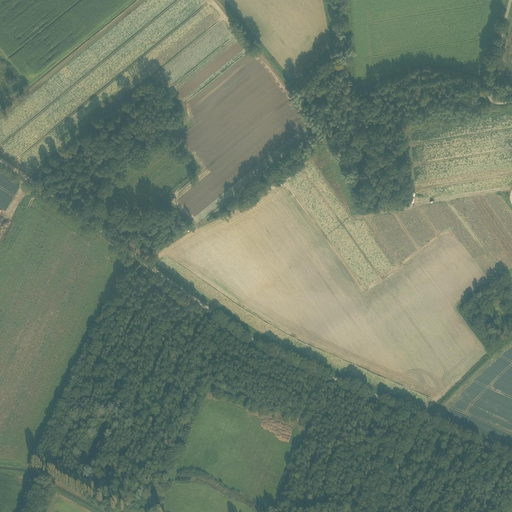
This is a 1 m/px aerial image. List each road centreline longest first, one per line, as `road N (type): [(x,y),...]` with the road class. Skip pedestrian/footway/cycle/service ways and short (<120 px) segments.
road 1 (unclassified): [(511,455),(260,342),(0,158)]
road 2 (track): [(224,0),(292,80),(338,45),(329,0)]
road 3 (unclassified): [(511,101),(488,95),(510,0)]
